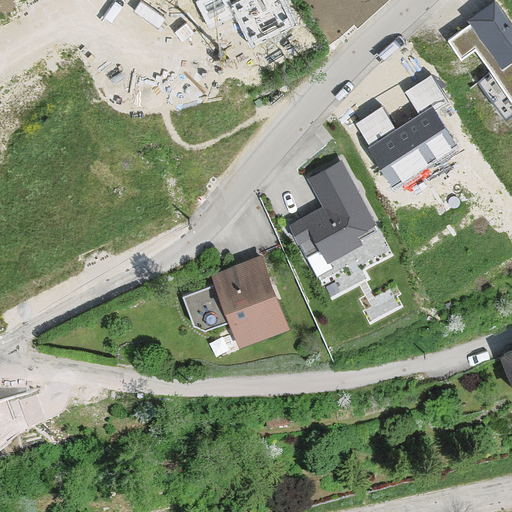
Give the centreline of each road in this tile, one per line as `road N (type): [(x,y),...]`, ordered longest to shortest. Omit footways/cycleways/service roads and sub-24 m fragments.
road 1 (unclassified): [(0,343),(202,237),(417,0)]
road 2 (residential): [(511,334),(385,373),(235,390),(158,386),(30,364),(0,350)]
road 3 (residential): [(0,58),(70,16),(105,20),(132,53),(160,68),(194,59)]
